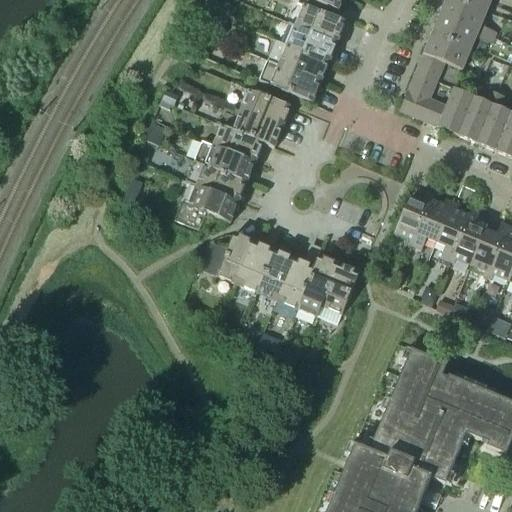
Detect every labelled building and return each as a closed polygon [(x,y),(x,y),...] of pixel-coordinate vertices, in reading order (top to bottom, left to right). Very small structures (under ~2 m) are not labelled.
[(342,0),(305,0),(337,13),(342,0)] [(480,28),(485,14),(451,0),(446,0),(439,18),(493,40),(495,35),(480,28)] [(491,0),(451,0),(485,14),(488,9),(491,0)] [(336,46),(345,25),(302,7),(294,28),(288,25),(287,25),(332,44),(336,46)] [(493,40),(439,18),(431,36),(470,52),(475,40),(490,46),(493,40)] [(336,46),(332,44),(287,25),(279,45),(286,48),(328,65),(336,46)] [(461,73),(470,52),(431,36),(422,57),(443,65),(461,73)] [(320,85),(328,65),(286,48),(277,68),(315,84),(320,85)] [(428,102),(443,65),(422,57),(407,93),(428,102)] [(315,84),(277,68),(266,63),(258,84),(311,106),(316,93),(320,85),(315,84)] [(456,138),(472,99),(452,91),(445,109),(436,130),(456,138)] [(475,146),(495,96),(486,92),(483,100),(486,101),(485,105),(472,99),(456,138),(475,146)] [(281,130),(290,110),(248,93),(239,113),(281,130)] [(445,109),(428,102),(407,93),(399,114),(436,130),(445,109)] [(494,154),(510,115),(497,110),(498,106),(502,108),(505,100),(495,96),(475,146),(494,154)] [(239,113),(231,132),(231,133),(262,146),(273,151),(281,130),(239,113)] [(511,161),(511,116),(510,115),(494,154),(511,161)] [(231,132),(220,128),(212,148),(249,164),(254,166),(262,146),(231,133),(231,132)] [(254,166),(249,164),(212,148),(201,144),(193,164),(246,186),(254,166)] [(246,186),(193,164),(184,184),(195,188),(233,204),(237,205),(246,186)] [(237,205),(233,204),(195,188),(187,208),(181,205),(173,223),(198,233),(205,216),(229,226),(237,205)] [(411,249),(431,202),(433,198),(425,194),(420,206),(408,201),(393,236),(409,242),(407,247),(411,249)] [(435,245),(451,205),(445,202),(443,207),(431,202),(411,249),(420,252),(425,241),(435,245)] [(469,218),(468,217),(456,212),(458,208),(451,205),(435,245),(444,249),(439,261),(449,265),(469,218)] [(469,268),(484,233),(486,227),(475,222),(478,216),(470,213),(468,217),(469,218),(449,265),(453,266),(455,262),(469,268)] [(487,280),(508,229),(500,226),(495,237),(484,233),(469,268),(484,274),(482,278),(487,280)] [(507,284),(511,272),(511,244),(510,244),(511,239),(511,230),(508,229),(487,280),(491,282),(492,278),(507,284)] [(236,287),(252,249),(254,245),(233,236),(216,279),(236,287)] [(256,295),(273,253),(254,245),(252,249),(236,287),(256,295)] [(276,304),(292,266),(293,261),(273,253),(256,295),(276,304)] [(296,312),(318,259),(317,259),(313,270),(293,261),(292,266),(276,304),(296,312)] [(321,309),(338,267),(318,259),(296,312),(316,320),(320,310),(321,310),(321,309)] [(341,317),(359,275),(338,267),(321,309),(321,310),(318,319),(336,327),(340,317),(341,317)] [(417,511),(420,505),(415,503),(421,491),(425,492),(430,481),(444,487),(465,437),(487,446),(485,450),(505,458),(511,440),(511,406),(447,379),(446,381),(441,379),(446,368),(410,353),(368,454),(354,448),(348,460),(353,462),(348,475),(343,473),(326,511),(417,511)]
